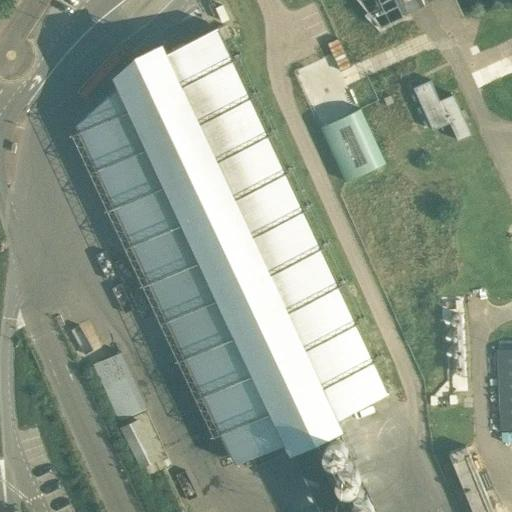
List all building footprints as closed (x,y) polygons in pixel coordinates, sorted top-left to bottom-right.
[(394,0),(362,0),(374,26),(401,15),(394,0)] [(421,0),(395,0),(402,15),(424,5),(421,0)] [(78,124),(235,460),(385,390),(217,28),(142,64),(78,124)] [(432,130),(450,122),(431,79),(414,87),(432,130)] [(360,108),(320,126),(344,180),(384,162),(360,108)] [(444,310),(448,387),(465,387),(461,309),(444,310)] [(511,348),(497,349),(500,430),(511,429),(511,348)] [(147,408),(121,351),(93,364),(119,420),(147,408)] [(120,427),(140,468),(159,459),(139,418),(120,427)] [(473,511),(493,511),(467,445),(450,452),(473,511)]
